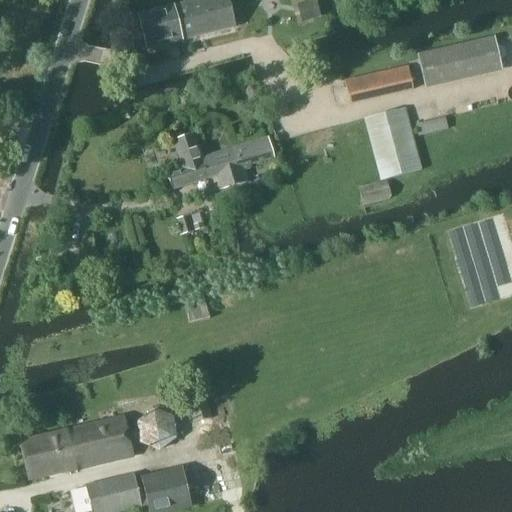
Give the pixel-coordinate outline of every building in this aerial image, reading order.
[(148,50),(236,28),(228,0),(195,0),(139,14),(148,50)] [(303,23),(322,18),(317,1),(298,7),(303,23)] [(426,87),(503,69),(495,38),(418,56),(426,87)] [(350,105),(414,90),(408,66),(345,81),(350,105)] [(387,180),(421,171),(405,109),(365,119),(381,182),(359,187),(364,206),(391,199),(387,180)] [(418,136),(449,129),(446,118),(416,125),(418,136)] [(245,167),(274,158),(269,141),(252,146),(248,135),(233,140),(235,147),(202,158),(195,134),(174,141),(183,168),(167,173),(172,189),(218,175),(222,189),(249,181),(245,167)] [(189,216),(177,219),(182,236),(196,231),(195,227),(198,226),(195,214),(189,216)] [(184,301),(190,324),(210,320),(204,296),(184,301)] [(211,418),(203,386),(185,391),(194,423),(211,418)] [(155,409),(138,423),(141,444),(161,452),(178,439),(175,417),(155,409)] [(31,481),(133,456),(124,417),(22,442),(31,481)] [(86,488),(70,492),(74,511),(89,511),(92,511),(91,511),(124,511),(149,506),(150,511),(171,511),(191,507),(182,468),(136,479),(135,474),(86,486),(86,488)]
